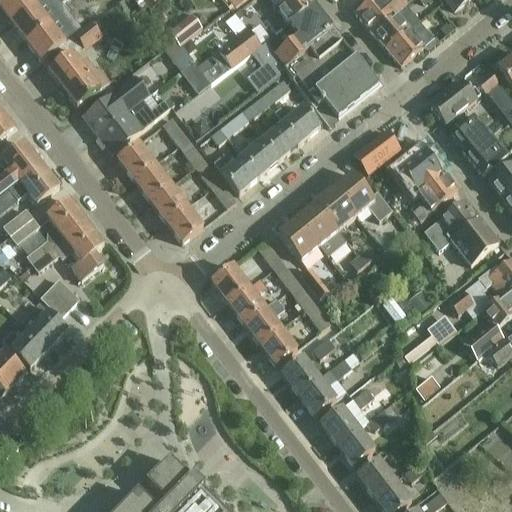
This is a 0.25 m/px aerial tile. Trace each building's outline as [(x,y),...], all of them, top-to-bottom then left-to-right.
[(7,0),(0,6),(0,13),(11,28),(46,1),(47,0),(7,0)] [(289,29),(313,10),(305,0),(265,0),(288,29),(289,29)] [(376,0),(355,18),(373,40),(406,12),(405,11),(413,4),(409,0),(391,0),(385,5),(380,0),(376,0)] [(442,0),(454,16),(475,0),(442,0)] [(46,1),(11,28),(26,47),(50,28),(43,18),(54,10),(46,1)] [(275,58),(285,72),(286,73),(309,55),(318,67),(343,47),(313,10),(289,29),(288,29),(266,46),(276,58),(275,58)] [(373,40),(386,55),(419,29),(418,27),(419,26),(406,12),(373,40)] [(42,65),(90,28),(84,21),(70,32),(68,29),(57,37),(50,28),(26,47),(41,67),(42,65)] [(190,21),(169,39),(181,53),(202,34),(190,21)] [(99,39),(90,28),(42,65),(50,75),(48,76),(76,113),(109,87),(98,73),(95,75),(85,63),(79,68),(72,59),(82,52),(83,52),(99,39)] [(386,55),(400,71),(423,53),(423,52),(433,44),(419,29),(386,55)] [(249,35),(219,58),(212,63),(216,68),(202,78),(210,89),(261,51),(249,35)] [(174,47),(163,55),(180,76),(192,67),(193,66),(183,52),(179,54),(174,47)] [(286,77),(292,85),(328,133),(328,132),(353,112),(379,92),(373,84),(343,47),(318,67),(309,55),(286,73),(285,72),(283,74),(286,77)] [(511,62),(497,73),(511,93),(511,62)] [(489,79),(476,89),(484,99),(485,99),(497,89),(489,79)] [(202,80),(190,90),(197,99),(209,90),(202,80)] [(98,141),(126,118),(142,106),(148,101),(134,83),(83,122),(98,141)] [(262,102),(269,111),(290,95),(283,86),(262,102)] [(477,105),(462,86),(430,111),(444,130),(477,105)] [(497,89),(485,99),(496,113),(504,122),(511,115),(511,106),(509,103),(497,89)] [(269,111),(262,102),(241,118),(248,127),(269,111)] [(126,118),(98,141),(112,159),(141,137),(153,127),(156,124),(150,116),(142,106),(126,118)] [(163,107),(150,116),(156,124),(169,114),(163,107)] [(282,129),(299,150),(320,133),(302,112),(292,121),(284,111),(274,119),(282,129)] [(0,146),(14,135),(0,117),(0,146)] [(248,127),(241,118),(220,134),(227,143),(248,127)] [(473,118),(450,135),(465,154),(486,135),(473,118)] [(262,146),(279,167),(299,150),(282,129),(262,146)] [(178,153),(187,145),(176,130),(166,137),(178,153)] [(199,151),(206,160),(227,143),(220,134),(199,151)] [(507,159),(487,135),(464,154),(462,156),(482,180),(507,159)] [(400,156),(385,137),(353,162),(368,181),(400,156)] [(242,162),(259,183),(279,167),(262,146),(252,154),(244,145),(234,153),(242,162)] [(19,188),(41,171),(24,148),(1,165),(2,165),(0,166),(0,170),(6,179),(10,176),(19,188)] [(117,165),(133,186),(154,170),(138,149),(117,165)] [(194,173),(203,166),(192,151),(182,158),(194,173)] [(242,162),(231,171),(223,161),(213,169),(221,179),(238,200),(259,183),(242,162)] [(420,227),(457,197),(430,164),(411,179),(418,188),(425,183),(429,189),(417,198),(425,209),(413,218),(420,227)] [(511,168),(488,187),(489,188),(511,218),(511,168)] [(133,186),(149,207),(170,191),(154,170),(133,186)] [(19,188),(9,195),(0,202),(0,204),(5,210),(15,203),(17,206),(27,198),(36,210),(59,193),(41,171),(19,188)] [(210,194),(219,187),(208,172),(198,179),(210,194)] [(351,179),(333,194),(356,222),(367,213),(379,227),(392,217),(377,197),(370,202),(351,179)] [(149,207),(165,228),(186,212),(170,191),(149,207)] [(214,199),(226,215),(235,208),(223,192),(214,199)] [(337,237),(356,222),(333,194),(315,209),(337,237)] [(46,223),(54,233),(47,238),(46,245),(47,247),(26,263),(32,270),(86,228),(69,206),(46,223)] [(470,271),(498,250),(498,249),(464,207),(423,238),(438,257),(451,247),(470,271)] [(346,247),(337,237),(315,209),(296,224),(319,252),(327,262),(346,247)] [(165,228),(181,249),(203,233),(186,212),(165,228)] [(10,241),(32,224),(25,216),(3,233),(10,241)] [(32,224),(10,241),(16,250),(38,233),(32,224)] [(300,267),(319,252),(296,224),(278,239),(300,267)] [(72,256),(80,267),(71,274),(81,287),(103,270),(94,259),(103,251),(86,228),(32,270),(38,277),(59,261),(62,265),(72,256)] [(273,275),(282,268),(270,253),(261,260),(273,275)] [(357,261),(365,271),(373,264),(365,255),(357,261)] [(365,271),(357,261),(349,268),(357,277),(365,271)] [(478,286),(449,309),(458,320),(465,315),(472,324),(481,317),(491,309),(482,298),(490,291),(499,302),(500,302),(511,292),(511,266),(510,264),(509,265),(510,265),(498,274),(496,270),(477,285),(478,286)] [(227,309),(249,293),(233,272),(211,288),(227,309)] [(0,276),(0,291),(10,283),(3,274),(0,276)] [(288,296),(297,288),(286,274),(277,281),(288,296)] [(311,276),(302,284),(319,306),(336,292),(328,282),(321,288),(311,276)] [(58,286),(49,295),(69,314),(78,305),(58,286)] [(249,293),(227,309),(243,330),(265,313),(255,301),(265,294),(259,286),(249,293)] [(395,291),(386,300),(402,318),(412,310),(395,291)] [(491,309),(481,317),(490,328),(494,333),(496,335),(511,321),(511,292),(500,302),(499,302),(491,309)] [(304,316),(313,309),(302,294),(292,301),(304,316)] [(61,323),(69,314),(49,295),(40,304),(61,323)] [(265,313),(243,330),(259,350),(281,334),(273,324),(284,316),(276,305),(265,313)] [(39,310),(21,329),(48,355),(66,336),(39,310)] [(329,330),(318,315),(308,322),(320,337),(329,330)] [(449,327),(432,341),(437,347),(454,334),(449,327)] [(490,328),(464,350),(468,354),(477,365),(503,344),(496,335),(494,333),(490,328)] [(29,374),(48,355),(21,329),(2,348),(29,374)] [(297,355),(281,334),(259,350),(275,372),(297,355)] [(336,353),(329,343),(314,355),(321,364),(336,353)] [(511,356),(503,344),(477,365),(488,379),(511,359),(511,356)] [(0,388),(8,396),(25,378),(3,357),(0,359),(0,388)] [(282,380),(298,401),(319,384),(303,363),(282,380)] [(337,386),(352,374),(345,365),(330,376),(337,386)] [(319,384),(298,401),(314,422),(336,406),(326,394),(337,386),(330,376),(319,384)] [(423,404),(439,392),(431,382),(415,395),(423,404)] [(352,406),(359,415),(374,403),(367,394),(352,406)] [(320,430),(337,451),(358,435),(368,427),(359,415),(352,406),(320,430)] [(368,427),(374,436),(390,425),(383,415),(368,427)] [(358,435),(337,451),(353,472),(374,456),(365,444),(358,435)] [(404,446),(388,458),(395,467),(411,455),(404,446)] [(151,511),(137,497),(122,511),(217,511),(202,497),(205,494),(193,482),(189,485),(169,465),(146,489),(166,509),(162,511),(151,511)] [(357,482),(373,503),(394,487),(378,466),(357,482)] [(419,468),(404,479),(411,488),(427,477),(419,468)] [(405,511),(411,508),(394,487),(373,503),(379,511),(405,511)] [(440,511),(447,507),(440,498),(439,499),(427,508),(430,511),(440,511)]
